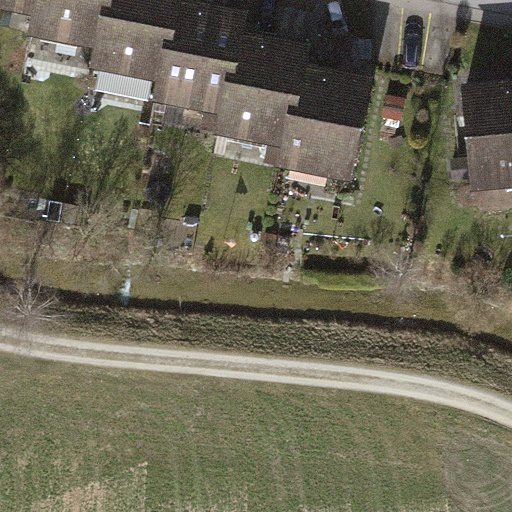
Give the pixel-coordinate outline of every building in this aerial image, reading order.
[(22,23),(89,39),(98,0),(27,0),(26,6),(22,23)] [(85,54),(151,70),(168,0),(98,0),(89,39),(85,54)] [(147,88),(215,105),(236,23),(241,2),(234,0),(168,0),(151,70),(147,88)] [(211,122),(279,139),(300,53),(303,40),(236,23),(215,105),(211,122)] [(275,154),(343,171),(368,70),(300,53),(279,139),(275,154)] [(465,171),(511,167),(511,65),(457,69),(465,171)] [(89,398),(104,508),(166,500),(151,390),(89,398)]
